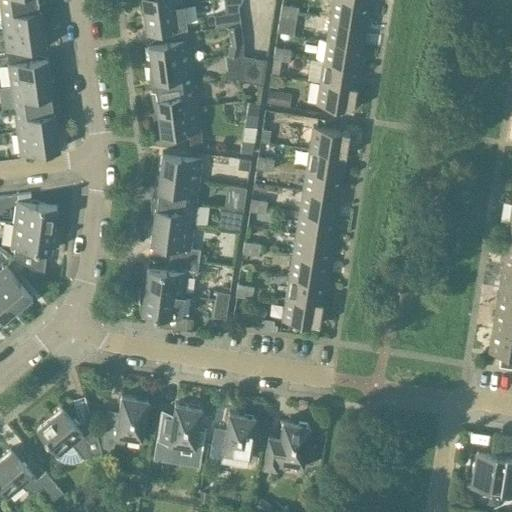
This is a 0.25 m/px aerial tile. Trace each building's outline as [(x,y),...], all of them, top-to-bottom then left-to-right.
[(45,22),(42,0),(32,0),(0,4),(0,5),(3,27),(42,22),(43,22),(45,22)] [(183,3),(182,0),(140,0),(141,9),(144,8),(183,3)] [(355,0),(332,0),(330,18),(367,24),(370,2),(355,0)] [(156,30),(157,36),(187,32),(183,3),(144,8),(147,31),(156,30)] [(297,6),(282,3),(281,10),(296,13),(297,6)] [(280,16),(295,18),(296,13),(281,10),(280,16)] [(241,24),(239,12),(214,15),(216,28),(241,24)] [(367,24),(330,18),(326,39),(363,45),(367,24)] [(43,22),(42,22),(3,27),(7,56),(37,52),(36,46),(46,45),(43,22)] [(151,66),(191,61),(187,32),(157,36),(158,42),(148,43),(151,66)] [(326,39),(323,60),(360,66),(363,45),(326,39)] [(275,46),(274,53),(290,55),(291,48),(275,46)] [(38,58),(37,52),(7,56),(11,86),(50,80),(47,57),(38,58)] [(273,58),(289,61),(290,55),(274,53),(273,58)] [(241,55),(237,80),(250,82),(254,57),(241,55)] [(262,84),(266,59),(254,57),(250,82),(262,84)] [(323,60),(320,82),(356,88),(360,66),(323,60)] [(149,66),(152,89),(194,83),(191,61),(151,66),(149,66)] [(270,74),(268,85),(277,86),(279,75),(270,74)] [(50,80),(11,86),(14,108),(56,102),(53,79),(50,80)] [(316,104),(353,110),(356,88),(320,82),(316,104)] [(152,89),(155,112),(157,112),(157,111),(197,106),(194,83),(152,89)] [(56,102),(14,108),(17,130),(56,125),(57,126),(59,125),(56,102)] [(190,144),(202,145),(200,129),(197,106),(157,111),(157,112),(160,134),(189,131),(190,144)] [(57,126),(56,125),(17,130),(20,154),(60,148),(57,126)] [(349,132),(312,126),(309,148),(346,154),(349,132)] [(260,140),(268,141),(270,130),(261,129),(260,140)] [(309,148),(305,169),(342,175),(346,154),(309,148)] [(201,157),(162,152),(159,174),(159,175),(198,180),(201,157)] [(258,155),(257,162),(273,164),(274,157),(258,155)] [(248,170),(250,159),(240,157),(238,168),(248,170)] [(256,167),(272,170),(273,164),(257,162),(256,167)] [(305,169),(302,191),(339,197),(342,175),(305,169)] [(153,197),(196,203),(198,180),(159,175),(159,174),(156,174),(153,197)] [(302,191),(299,212),(336,218),(339,197),(302,191)] [(234,207),(234,208),(243,209),(245,198),(235,196),(235,197),(234,207)] [(153,221),(153,220),(193,225),(196,203),(153,197),(151,220),(153,221)] [(267,200),(251,198),(250,204),(266,207),(267,200)] [(14,222),(53,227),(53,228),(58,229),(59,212),(55,211),(56,204),(17,199),(14,222)] [(249,210),(265,213),(266,207),(250,204),(249,210)] [(332,239),(336,218),(299,212),(295,233),(332,239)] [(175,246),(173,258),(198,261),(200,248),(190,247),(193,225),(153,220),(153,221),(150,243),(175,246)] [(14,222),(11,246),(14,246),(13,256),(43,274),(45,256),(36,255),(36,249),(50,251),(53,228),(53,227),(14,222)] [(292,254),(329,260),(332,239),(295,233),(292,254)] [(260,243),(244,240),(243,247),(259,249),(260,243)] [(511,245),(506,244),(502,266),(511,267),(511,245)] [(242,252),(258,255),(259,249),(243,247),(242,252)] [(288,276),(325,282),(329,260),(292,254),(288,276)] [(187,272),(197,274),(198,261),(173,258),(172,269),(147,266),(144,289),(184,294),(187,272)] [(0,293),(14,310),(32,295),(6,264),(0,269),(0,293)] [(511,267),(502,266),(499,287),(511,288),(511,267)] [(285,297),(322,303),(325,282),(288,276),(285,297)] [(238,282),(237,289),(252,292),(254,285),(238,282)] [(511,288),(499,287),(495,308),(511,310),(511,288)] [(144,289),(139,288),(139,305),(142,306),(141,312),(158,315),(157,325),(185,329),(187,317),(181,316),(184,294),(144,289)] [(235,295),(251,298),(252,292),(237,289),(235,295)] [(229,292),(217,290),(215,300),(228,301),(229,292)] [(0,293),(0,324),(16,312),(14,310),(0,293)] [(281,319),(318,325),(322,303),(285,297),(281,319)] [(228,301),(215,300),(213,315),(226,317),(228,301)] [(511,310),(495,308),(492,329),(511,332),(511,310)] [(489,352),(511,355),(511,332),(492,329),(489,352)] [(125,435),(141,438),(148,398),(121,394),(118,416),(106,414),(101,447),(113,449),(114,441),(124,442),(125,435)] [(169,442),(195,446),(201,407),(175,403),(171,424),(160,423),(154,455),(167,457),(169,442)] [(62,406),(36,426),(46,439),(43,441),(53,452),(56,450),(57,452),(70,441),(84,457),(101,452),(92,417),(80,420),(80,422),(76,423),(62,406)] [(223,451),(249,455),(255,415),(229,411),(225,433),(213,431),(209,456),(222,458),(223,451)] [(313,463),(316,445),(306,444),(309,424),(283,420),(280,437),(268,435),(263,465),(276,467),(277,459),(303,464),(303,462),(313,463)] [(11,448),(0,456),(0,491),(3,495),(5,493),(6,494),(20,483),(33,492),(42,485),(53,498),(62,491),(46,470),(36,478),(11,448)] [(471,486),(490,489),(490,488),(500,490),(499,491),(511,492),(511,456),(506,455),(506,458),(495,456),(496,454),(477,451),(471,486)]
